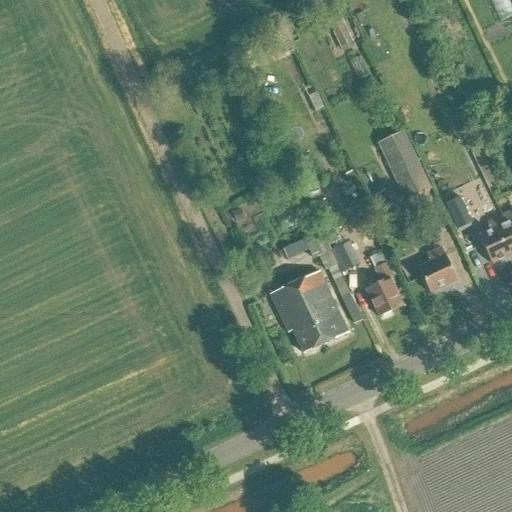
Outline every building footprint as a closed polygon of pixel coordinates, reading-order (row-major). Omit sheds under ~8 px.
[(511,0),(492,0),(501,19),(511,14),(511,0)] [(404,131),(379,143),(406,200),(432,188),(404,131)] [(231,215),(236,224),(243,221),(239,211),(231,215)] [(511,212),(501,218),(511,242),(511,212)] [(478,238),(492,266),(511,256),(511,242),(501,218),(487,225),(490,232),(478,238)] [(333,251),(324,232),(307,239),(315,259),(333,251)] [(355,235),(334,242),(344,268),(364,261),(355,235)] [(418,270),(430,295),(457,282),(441,249),(427,256),(430,264),(418,270)] [(381,284),(366,291),(379,319),(402,308),(390,281),(393,279),(386,265),(374,270),(381,284)] [(293,333),(303,356),(349,335),(320,273),(270,296),(288,335),(293,333)]
